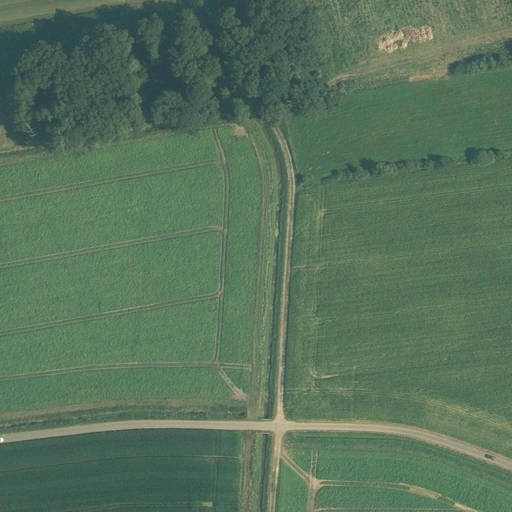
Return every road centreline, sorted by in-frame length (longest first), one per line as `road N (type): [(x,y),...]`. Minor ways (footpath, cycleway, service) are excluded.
road 1 (track): [(0,438),(132,423),(379,428),(511,466)]
road 2 (track): [(275,426),(295,153),(268,91)]
